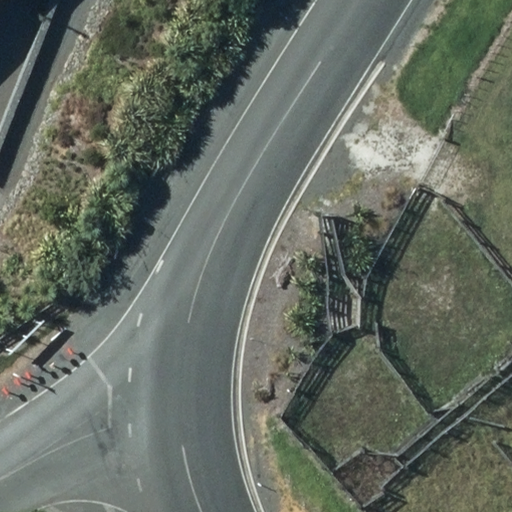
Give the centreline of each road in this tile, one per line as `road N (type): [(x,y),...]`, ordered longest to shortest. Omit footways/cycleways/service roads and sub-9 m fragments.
road 1 (tertiary): [(166,424),(189,295),(238,182),(358,0)]
road 2 (unclassified): [(0,469),(166,424)]
